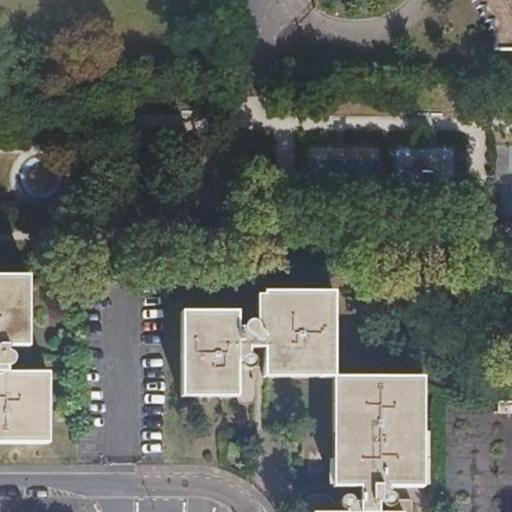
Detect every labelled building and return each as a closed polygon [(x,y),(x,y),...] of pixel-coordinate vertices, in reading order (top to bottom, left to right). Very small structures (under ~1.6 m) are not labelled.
[(511,0),(473,0),(474,2),(471,2),(475,9),(481,8),(481,15),(479,16),(484,23),(489,22),(490,30),(488,30),(492,37),(503,37),(503,51),(511,50),(511,0)] [(22,277),(0,277),(0,443),(42,443),(42,374),(5,374),(5,368),(9,366),(13,362),(13,359),(28,359),(30,358),(32,355),(32,350),(30,347),(27,346),(21,346),(22,277)] [(310,377),(332,377),(332,293),(263,293),(262,313),(256,313),(181,313),(181,392),(235,392),(235,399),(236,402),(239,404),(243,405),(246,405),(251,404),(253,401),(254,398),(254,382),(252,379),(247,378),(247,371),(251,370),(254,369),(255,366),(255,362),(264,363),(264,370),(310,370),(310,377)] [(416,378),(338,377),(336,486),(345,486),(345,495),(340,497),(338,499),(338,503),(331,503),(330,497),(327,496),(307,496),(304,497),(302,499),(302,507),(303,511),(409,511),(410,511),(411,508),(411,503),(411,501),(394,501),(394,498),(391,495),(385,493),(386,486),(415,486),(416,378)] [(511,511),(511,402),(441,402),(440,511),(511,511)]
